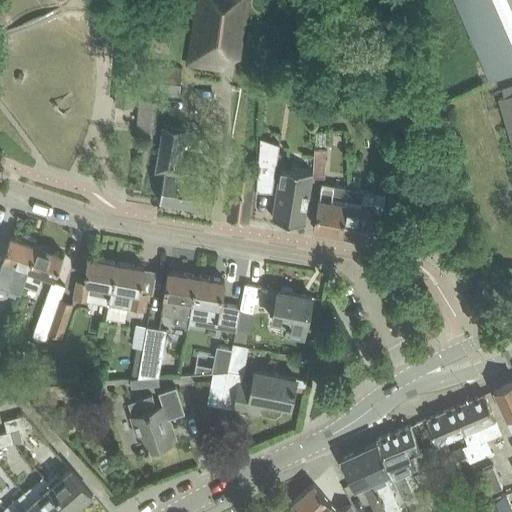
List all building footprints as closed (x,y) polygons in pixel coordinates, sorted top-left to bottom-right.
[(240,57),(249,0),(195,0),(186,63),(223,69),(225,64),(240,57)] [(511,0),(459,0),(493,78),(511,69),(511,0)] [(180,67),(141,64),(139,89),(178,91),(180,67)] [(136,67),(118,65),(115,103),(133,104),(136,67)] [(346,85),(318,83),(316,111),(344,113),(346,85)] [(511,92),(510,93),(508,85),(497,88),(499,97),(498,97),(511,142),(511,92)] [(141,96),(139,130),(156,131),(157,96),(141,96)] [(164,171),(160,200),(213,209),(218,179),(205,177),(207,162),(181,158),(185,129),(164,125),(160,148),(156,148),(155,152),(159,153),(156,170),(164,171)] [(257,175),(256,191),(272,193),(279,143),(259,136),(259,148),(257,175)] [(325,176),(326,148),(314,148),(313,176),(325,176)] [(280,172),(273,217),(304,222),(312,171),(289,167),(288,173),(280,172)] [(235,171),(231,198),(228,218),(247,220),(250,201),(253,174),(235,171)] [(319,198),(314,226),(341,230),(348,190),(348,187),(322,183),(319,198)] [(380,211),(382,193),(348,187),(348,190),(341,230),(368,235),(372,210),(380,211)] [(0,256),(0,282),(21,289),(23,284),(37,243),(35,243),(36,241),(35,238),(27,236),(25,237),(24,239),(11,234),(2,258),(0,256)] [(23,284),(37,289),(42,273),(55,278),(64,253),(37,243),(23,284)] [(77,279),(74,296),(109,303),(112,288),(117,261),(89,256),(84,280),(77,279)] [(124,320),(127,306),(144,309),(148,292),(140,291),(145,266),(117,261),(112,288),(109,303),(107,316),(124,320)] [(169,269),(162,312),(171,313),(170,318),(175,323),(188,325),(193,300),(192,300),(197,274),(169,269)] [(221,302),(225,279),(197,274),(192,300),(193,300),(209,303),(206,319),(218,321),(217,327),(235,330),(236,324),(237,325),(240,308),(240,306),(221,302)] [(45,338),(48,333),(60,298),(63,299),(67,286),(53,281),(34,333),(45,338)] [(245,282),(240,306),(240,308),(253,311),(258,285),(245,282)] [(288,320),(286,333),(304,337),(312,295),(278,289),(272,317),(288,320)] [(75,303),(63,299),(60,298),(48,333),(63,338),(75,303)] [(131,345),(137,346),(133,376),(137,376),(146,325),(135,323),(131,345)] [(166,328),(146,325),(137,376),(158,374),(166,328)] [(231,347),(228,369),(221,404),(248,410),(249,405),(259,407),(262,412),(275,414),(281,411),(282,403),(290,404),(294,385),(306,387),(307,379),(255,369),(252,384),(239,381),(241,372),(242,372),(247,344),(232,342),(231,347)] [(213,371),(228,369),(231,347),(216,344),(211,368),(211,371),(213,371)] [(50,365),(53,354),(42,351),(36,370),(53,375),(55,367),(50,365)] [(158,374),(137,376),(133,376),(132,385),(159,384),(158,374)] [(97,379),(79,380),(55,382),(31,384),(32,403),(56,401),(56,393),(98,389),(97,379)] [(511,379),(494,388),(511,427),(511,379)] [(146,445),(145,445),(146,448),(170,440),(165,426),(171,424),(168,417),(185,411),(176,385),(158,391),(163,404),(156,406),(152,394),(128,402),(132,414),(131,414),(139,435),(142,434),(146,445)] [(484,392),(454,405),(465,431),(462,432),(467,443),(463,445),(469,460),(486,453),(480,437),(500,428),(492,411),(484,392)] [(454,405),(426,417),(437,443),(462,432),(465,431),(454,405)] [(7,431),(11,430),(33,424),(24,413),(4,419),(7,431)] [(404,471),(416,466),(410,454),(420,449),(410,424),(376,438),(377,440),(387,464),(390,471),(389,471),(402,498),(405,496),(406,497),(414,494),(404,471)] [(11,430),(7,431),(0,432),(0,445),(14,442),(11,430)] [(390,471),(387,464),(377,440),(359,449),(387,511),(390,511),(400,508),(384,473),(389,471),(390,471)] [(387,511),(359,449),(341,457),(354,486),(362,482),(375,511),(387,511)] [(494,465),(484,469),(493,490),(503,486),(494,465)] [(57,471),(47,480),(72,510),(92,493),(70,467),(61,475),(57,471)] [(37,489),(41,493),(32,501),(41,511),(69,511),(72,510),(47,480),(37,489)] [(322,511),(320,509),(329,500),(313,482),(292,501),(300,510),(297,511),(322,511)] [(21,490),(3,506),(8,511),(41,511),(32,501),(31,501),(21,490)] [(511,511),(511,506),(506,492),(485,501),(490,511),(511,511)] [(357,511),(352,502),(338,510),(339,511),(357,511)]
